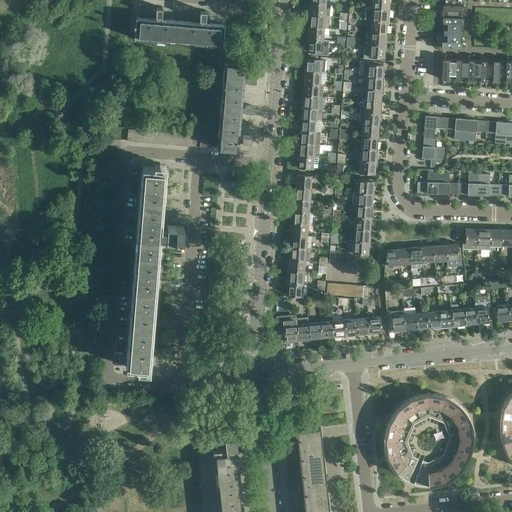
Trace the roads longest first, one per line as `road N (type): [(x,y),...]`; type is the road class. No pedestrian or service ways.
road 1 (residential): [(177,380),(200,160)]
road 2 (residential): [(403,97),(399,195),(406,206),(511,214)]
road 3 (unclassified): [(254,376),(269,165)]
road 4 (residential): [(118,282),(107,382),(177,380)]
road 5 (unclassified): [(269,165),(282,2)]
road 6 (residential): [(200,160),(131,153),(122,241)]
road 7 (unclassified): [(354,365),(511,349)]
road 8 (residential): [(369,511),(354,365)]
road 9 (unclassified): [(270,511),(254,376)]
road 10 (residential): [(376,511),(501,499)]
